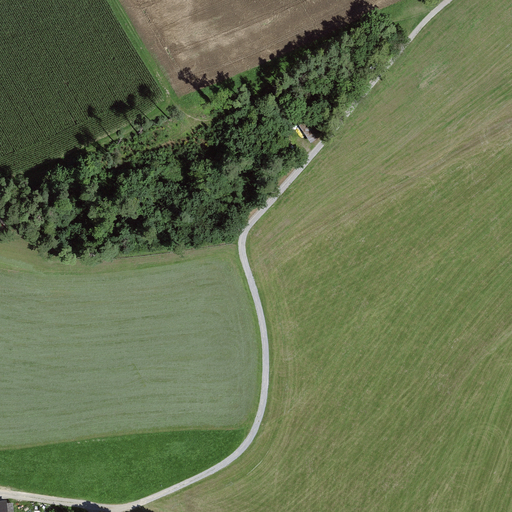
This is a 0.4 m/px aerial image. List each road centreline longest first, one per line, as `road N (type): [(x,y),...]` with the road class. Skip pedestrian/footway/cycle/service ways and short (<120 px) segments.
road 1 (track): [(448,0),(244,233),(265,380),(256,423),(237,452),(115,510),(0,493)]
road 2 (track): [(114,0),(169,96),(196,122)]
